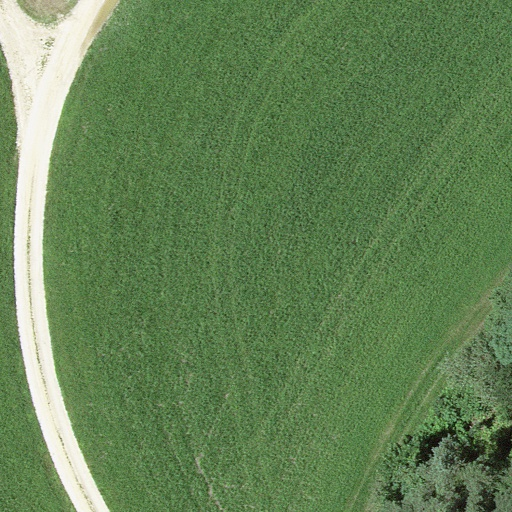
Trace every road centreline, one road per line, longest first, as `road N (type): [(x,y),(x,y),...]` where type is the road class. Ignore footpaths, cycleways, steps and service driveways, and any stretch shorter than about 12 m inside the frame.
road 1 (track): [(95,0),(66,46),(35,130),(30,199),(38,344),(65,458),(90,511)]
road 2 (track): [(370,511),(431,395),(511,287)]
